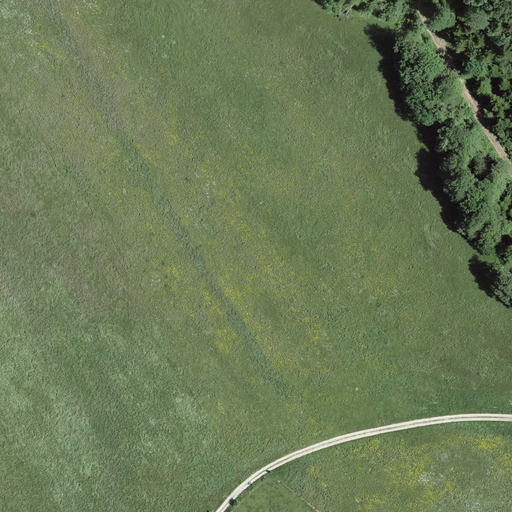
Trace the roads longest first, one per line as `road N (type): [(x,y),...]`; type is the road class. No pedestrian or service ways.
road 1 (track): [(222,511),(274,467),(346,439),(435,422),(511,420)]
road 2 (track): [(511,175),(415,0)]
